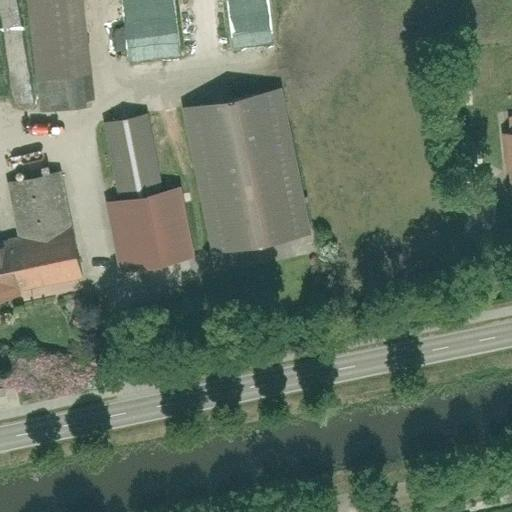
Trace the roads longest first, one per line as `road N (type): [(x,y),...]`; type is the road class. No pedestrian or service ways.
road 1 (tertiary): [(511,335),(0,441)]
road 2 (unclassified): [(369,511),(511,483)]
